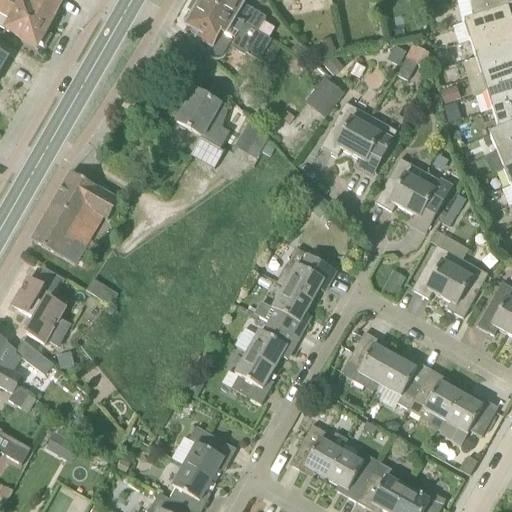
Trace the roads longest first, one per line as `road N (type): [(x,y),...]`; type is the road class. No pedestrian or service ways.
road 1 (secondary): [(0,233),(134,0)]
road 2 (residential): [(250,478),(346,306),(365,302)]
road 3 (residential): [(365,302),(358,285),(378,245),(297,156)]
road 4 (residential): [(365,302),(511,384)]
